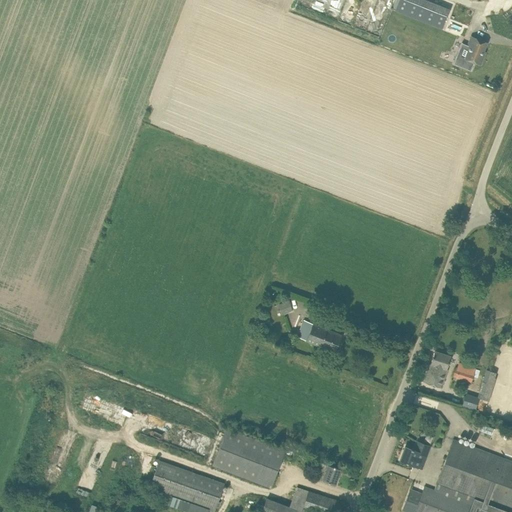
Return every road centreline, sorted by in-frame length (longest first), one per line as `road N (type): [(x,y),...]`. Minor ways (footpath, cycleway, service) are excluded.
road 1 (unclassified): [(353,511),(466,204)]
road 2 (unclassified): [(466,204),(511,90)]
